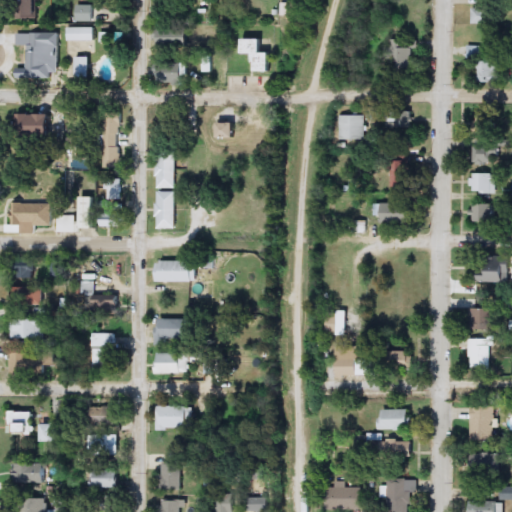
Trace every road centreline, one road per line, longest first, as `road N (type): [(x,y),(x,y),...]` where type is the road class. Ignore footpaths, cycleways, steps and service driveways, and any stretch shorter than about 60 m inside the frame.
road 1 (residential): [(511,97),(0,95)]
road 2 (residential): [(137,511),(138,0)]
road 3 (residential): [(441,511),(441,0)]
road 4 (residential): [(299,511),(296,332),(312,93)]
road 5 (residential): [(511,382),(298,387)]
road 6 (residential): [(511,237),(300,236)]
road 7 (residential): [(0,381),(190,387)]
road 8 (residential): [(141,240),(0,240)]
